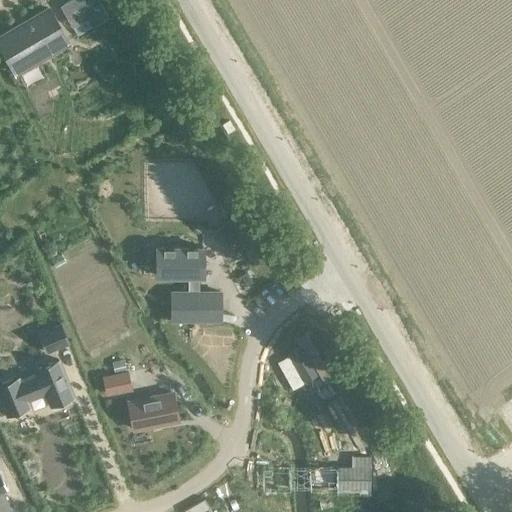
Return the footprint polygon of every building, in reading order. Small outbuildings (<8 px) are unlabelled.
[(112,18),(101,0),(70,0),(62,4),(80,36),(112,18)] [(46,5),(0,31),(0,44),(14,70),(66,39),(46,5)] [(226,223),(212,231),(226,256),(240,247),(226,223)] [(151,247),(151,261),(157,261),(157,275),(203,275),(203,247),(151,247)] [(39,333),(46,352),(69,342),(61,324),(39,333)] [(0,383),(0,396),(8,415),(30,406),(27,399),(46,391),(52,406),(74,396),(58,360),(36,369),(38,372),(19,380),(18,376),(0,383)] [(127,373),(104,377),(107,393),(130,388),(127,373)] [(172,392),(129,401),(134,428),(177,420),(172,392)] [(300,487),(338,487),(338,481),(344,481),(344,474),(338,474),(338,467),(310,467),(262,467),(262,487),(290,487),(300,487)] [(0,511),(9,507),(2,491),(6,489),(7,489),(8,489),(7,487),(6,487),(0,473),(0,471),(0,472),(0,470),(0,511)]
